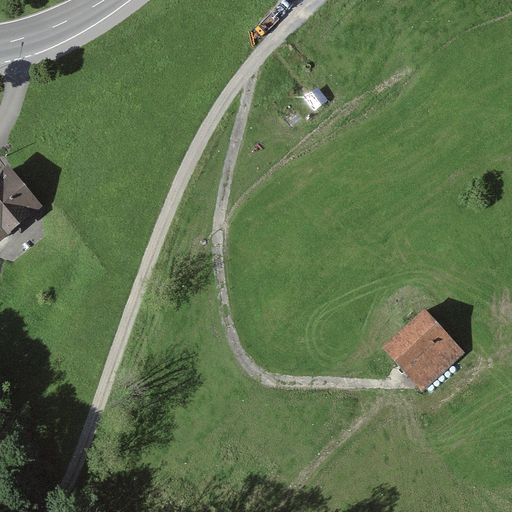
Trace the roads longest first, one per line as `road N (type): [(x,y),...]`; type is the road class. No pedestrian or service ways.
road 1 (track): [(311,0),(253,61),(202,140),(151,253),(56,511)]
road 2 (track): [(385,384),(277,384),(238,358),(221,285),(221,217),(253,61)]
